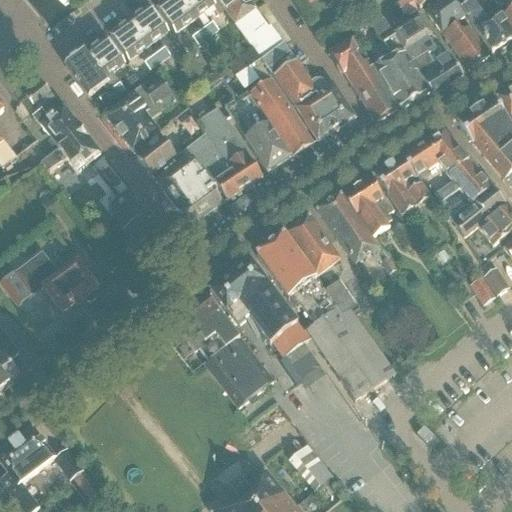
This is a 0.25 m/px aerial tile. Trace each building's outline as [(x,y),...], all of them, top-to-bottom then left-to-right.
[(195,22),(178,0),(169,0),(156,10),(175,36),(195,22)] [(214,7),(209,0),(178,0),(195,22),(214,7)] [(215,0),(235,25),(255,11),(246,0),(215,0)] [(410,0),(407,0),(397,4),(401,16),(415,10),(410,0)] [(511,38),(487,0),(480,0),(463,11),(455,0),(433,0),(426,6),(429,10),(425,13),(441,36),(467,19),(491,57),(511,43),(511,38)] [(487,0),(501,18),(503,22),(511,14),(511,1),(511,0),(487,0)] [(129,23),(148,49),(167,34),(149,8),(129,23)] [(234,27),(241,36),(262,21),(255,12),(234,27)] [(511,14),(503,22),(511,35),(511,14)] [(407,61),(431,98),(462,77),(448,56),(433,66),(427,57),(435,51),(427,38),(430,36),(419,18),(391,36),(407,61)] [(241,36),(248,45),(270,28),(268,29),(262,21),(241,36)] [(443,35),(467,72),(488,58),(464,21),(443,35)] [(426,96),(406,62),(407,61),(391,36),(381,22),(369,26),(391,59),(373,68),(399,111),(426,96)] [(148,49),(129,23),(109,37),(128,63),(148,49)] [(217,32),(212,24),(191,39),(197,47),(217,32)] [(248,45),(252,50),(254,53),(276,37),(270,28),(248,45)] [(254,53),(260,61),(283,45),(276,37),(254,53)] [(374,125),(398,111),(365,57),(366,56),(355,38),(329,55),(337,67),(337,70),(339,74),(342,75),(344,77),(374,125)] [(124,66),(105,40),(86,54),(85,52),(64,67),(88,99),(103,88),(108,94),(98,101),(103,107),(124,92),(112,75),(124,66)] [(260,61),(266,70),(289,53),(283,45),(260,61)] [(169,58),(164,50),(143,65),(149,72),(169,58)] [(248,98),(291,161),(313,146),(270,82),(258,63),(260,61),(254,53),(252,50),(234,63),(241,74),(250,68),(262,87),(247,97),(248,98)] [(266,70),(272,77),(297,64),(289,53),(266,70)] [(297,64),(272,77),(297,113),(317,144),(355,120),(332,84),(316,94),(303,70),(297,64)] [(132,154),(155,136),(158,134),(149,122),(174,102),(158,81),(146,91),(144,89),(105,120),(132,154)] [(50,94),(49,93),(42,84),(25,98),(33,107),(50,94)] [(509,120),(511,117),(511,89),(497,99),(509,120)] [(291,161),(248,98),(225,113),(244,142),(267,176),(291,161)] [(472,146),(503,182),(504,182),(511,191),(511,129),(494,100),(457,123),(472,146)] [(58,151),(81,132),(63,109),(62,109),(55,101),(39,114),(31,120),(38,129),(40,128),(58,151)] [(0,169),(1,170),(15,160),(0,140),(0,111),(3,109),(0,104),(0,169)] [(262,179),(261,177),(217,111),(197,125),(205,137),(179,156),(181,160),(193,152),(226,203),(262,179)] [(58,151),(40,165),(48,175),(66,161),(77,175),(100,156),(81,132),(58,151)] [(424,143),(402,158),(416,179),(419,183),(424,180),(425,181),(430,178),(427,173),(437,167),(447,178),(468,163),(442,132),(424,143)] [(150,177),(175,159),(160,140),(159,140),(155,136),(132,154),(150,177)] [(176,212),(189,230),(221,206),(186,158),(181,162),(177,157),(175,159),(152,179),(176,212)] [(402,158),(373,177),(401,219),(415,210),(401,189),(416,179),(402,158)] [(491,189),(468,163),(447,178),(452,184),(433,197),(439,205),(459,191),(470,203),(472,206),(491,189)] [(344,194),(340,197),(371,240),(389,228),(387,226),(391,223),(388,217),(394,213),(371,177),(344,194)] [(421,187),(407,196),(415,208),(429,199),(421,187)] [(470,203),(469,203),(449,219),(463,240),(477,229),(478,230),(506,206),(491,189),(472,206),(470,203)] [(121,224),(136,212),(124,197),(110,209),(121,224)] [(395,273),(379,250),(371,240),(340,197),(316,213),(355,266),(372,255),(388,277),(395,273)] [(492,248),(511,232),(511,212),(507,206),(479,231),(492,248)] [(309,217),(284,236),(315,278),(340,260),(309,217)] [(124,234),(143,258),(161,244),(142,220),(124,234)] [(414,243),(403,227),(393,234),(404,250),(414,243)] [(393,378),(393,374),(350,311),(341,317),(340,315),(323,293),(283,238),(256,258),(288,302),(296,312),(300,310),(312,327),(305,332),(355,404),(393,378)] [(511,242),(503,250),(511,261),(511,242)] [(17,309),(42,289),(62,315),(81,300),(83,303),(85,302),(86,304),(90,304),(97,300),(97,295),(96,294),(98,292),(76,263),(57,278),(45,263),(36,270),(31,265),(1,288),(17,309)] [(249,264),(209,294),(236,329),(248,320),(269,348),(272,345),(283,360),(309,342),(249,264)] [(483,278),(497,299),(509,291),(495,270),(483,278)] [(495,300),(482,280),(469,288),(482,309),(495,300)] [(354,306),(338,282),(323,293),(341,317),(350,311),(348,309),(354,306)] [(238,411),(272,384),(273,384),(205,298),(170,325),(193,354),(198,350),(209,363),(204,367),(238,411)] [(0,395),(18,382),(6,365),(19,355),(0,330),(0,395)] [(434,419),(425,427),(438,442),(447,434),(434,419)] [(433,437),(424,428),(416,436),(425,445),(433,437)] [(21,486),(55,461),(32,431),(18,442),(17,441),(8,447),(9,448),(0,455),(0,466),(7,477),(0,482),(0,483),(9,495),(13,492),(18,499),(14,502),(21,511),(37,511),(39,511),(21,486)] [(316,460),(306,448),(290,461),(301,473),(316,460)] [(82,475),(68,455),(56,464),(71,483),(82,475)] [(295,509),(264,472),(215,511),(301,511),(298,507),(295,509)]
